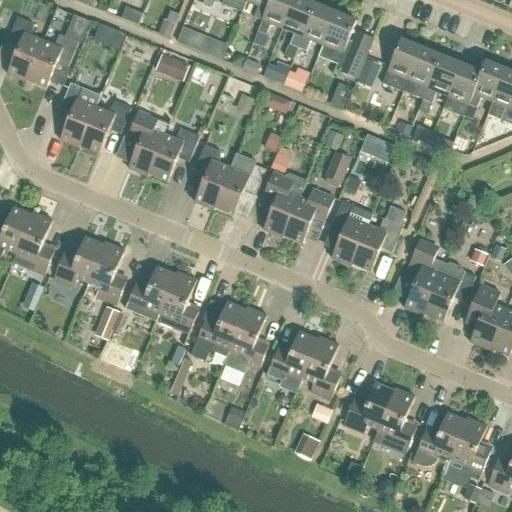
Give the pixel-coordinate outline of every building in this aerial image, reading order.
[(196,0),(196,2),(213,9),(216,0),(196,0)] [(248,2),(248,0),(224,0),(223,5),(243,14),(248,2)] [(254,18),(263,22),(272,0),(248,0),(248,2),(259,7),(254,18)] [(295,0),(272,0),(263,22),(258,33),(267,36),(271,25),(283,29),(295,0)] [(299,49),(317,6),(302,0),(295,0),(283,29),(295,34),(291,45),(299,49)] [(324,46),(337,14),(317,6),(299,49),(307,52),(312,41),(324,46)] [(337,14),(324,46),(320,58),(338,65),(336,71),(357,79),(373,40),(358,34),(353,46),(349,44),(357,22),(337,14)] [(27,84),(28,81),(44,42),(33,38),(34,25),(18,19),(8,45),(19,49),(8,76),(27,84)] [(158,35),(170,40),(176,26),(163,21),(158,35)] [(116,35),(110,50),(119,54),(125,38),(116,35)] [(44,42),(28,81),(48,89),(57,65),(69,70),(79,44),(63,37),(55,47),(44,42)] [(208,38),(202,53),(203,54),(223,62),(229,47),(215,41),(208,38)] [(384,85),(404,93),(422,49),(402,41),(397,51),(389,73),(384,85)] [(425,101),(442,57),(422,49),(404,93),(425,101)] [(243,69),(247,60),(235,56),(232,65),(243,69)] [(155,73),(165,77),(184,85),(190,69),(162,57),(155,73)] [(449,98),(462,66),(442,57),(425,101),(433,104),(438,93),(449,98)] [(247,60),(243,69),(259,76),(262,66),(247,60)] [(381,66),(368,60),(358,83),(372,89),(381,66)] [(507,71),(486,63),(482,74),(469,106),(478,110),(483,99),(494,104),(507,71)] [(269,65),(264,79),(284,87),(291,69),(278,64),(276,68),(269,65)] [(482,74),(462,66),(449,98),(450,98),(445,110),(465,118),(469,106),(482,74)] [(511,73),(507,71),(494,104),(495,104),(489,116),(511,125),(511,73)] [(296,91),(301,80),(290,76),(286,87),(296,91)] [(71,115),(61,142),(80,150),(81,147),(97,108),(102,97),(83,89),(71,85),(60,111),(71,115)] [(251,116),(257,101),(244,96),(238,111),(251,116)] [(97,108),(81,147),(100,155),(110,131),(121,136),(132,110),(116,103),(108,113),(97,108)] [(469,106),(465,118),(473,122),(478,110),(469,106)] [(148,178),(149,176),(165,137),(154,132),(159,121),(139,113),(128,139),(140,144),(129,170),(148,178)] [(409,137),(413,128),(402,123),(398,133),(409,137)] [(165,137),(149,176),(169,184),(178,160),(190,164),(200,138),(181,130),(176,141),(165,137)] [(275,153),(281,138),(271,134),(265,149),(275,153)] [(370,136),(363,153),(376,158),(383,142),(370,136)] [(450,154),(454,144),(441,139),(437,149),(450,154)] [(214,211),(215,209),(231,170),(221,166),(221,153),(206,146),(195,172),(206,177),(195,203),(214,211)] [(285,174),(293,153),(282,149),(274,169),(285,174)] [(343,186),(353,161),(337,154),(326,180),(343,186)] [(231,170),(215,209),(216,209),(235,217),(245,193),(256,198),(267,171),(257,167),(259,163),(238,155),(231,170)] [(300,198),(307,182),(291,176),(284,179),(274,175),(263,201),(274,205),(264,232),(283,240),(284,237),(300,198)] [(481,205),(489,197),(481,189),(473,197),(481,205)] [(300,198),(284,237),(303,245),(313,221),(324,226),(335,199),(315,191),(311,202),(300,198)] [(352,265),(369,227),(373,215),(343,203),(332,229),(343,234),(332,260),(351,268),(352,265)] [(0,267),(7,251),(17,256),(33,217),(14,209),(4,232),(0,230),(0,267)] [(33,217),(17,256),(28,260),(25,269),(45,277),(55,253),(43,248),(53,222),(34,214),(33,217)] [(369,227),(352,265),(372,273),(381,250),(392,254),(403,228),(401,227),(403,221),(392,217),(390,222),(385,220),(380,231),(369,227)] [(78,280),(89,285),(105,247),(86,239),(76,262),(64,257),(54,281),(74,289),(78,280)] [(424,318),(425,315),(446,265),(435,261),(440,249),(421,240),(405,279),(415,283),(404,309),(424,318)] [(105,247),(89,285),(100,290),(97,298),(117,307),(127,283),(115,278),(126,252),(106,244),(105,247)] [(501,264),(507,250),(496,246),(491,260),(501,264)] [(484,267),(488,256),(477,251),(472,263),(484,267)] [(446,265),(425,315),(444,323),(454,299),(465,304),(476,278),(464,273),(462,269),(452,265),(448,266),(446,265)] [(136,287),(126,310),(158,323),(177,276),(158,268),(148,292),(136,287)] [(178,274),(177,276),(158,323),(189,337),(199,313),(187,308),(198,282),(178,274)] [(36,286),(30,301),(39,305),(45,290),(36,286)] [(491,349),(507,311),(496,306),(497,293),(481,287),(465,325),(476,330),(470,344),(490,352),(491,349)] [(227,359),(231,350),(247,312),(228,303),(218,327),(206,322),(191,357),(207,364),(210,355),(215,354),(227,359)] [(108,309),(102,324),(115,330),(121,314),(108,309)] [(259,372),(269,348),(257,343),(268,317),(248,309),(247,312),(231,350),(228,359),(225,367),(245,375),(248,367),(259,372)] [(511,312),(507,311),(491,349),(510,357),(511,352),(511,312)] [(297,395),(303,380),(319,341),(300,333),(290,357),(278,352),(268,375),(283,382),(281,389),(297,395)] [(319,341),(303,380),(314,384),(311,393),(331,402),(341,378),(329,373),(340,347),(320,339),(319,341)] [(178,348),(171,364),(179,367),(184,354),(185,351),(178,348)] [(124,370),(134,374),(142,355),(133,351),(131,355),(124,370)] [(179,397),(193,363),(186,360),(171,394),(179,397)] [(368,427),(379,431),(395,393),(375,385),(366,408),(354,403),(344,427),(364,435),(368,427)] [(395,393),(379,431),(390,436),(387,445),(407,453),(416,429),(405,425),(415,398),(396,390),(395,393)] [(270,418),(292,428),(298,413),(276,404),(270,418)] [(329,425),(334,413),(319,406),(313,419),(329,425)] [(234,411),(227,427),(239,432),(246,416),(234,411)] [(440,456),(451,461),(467,422),(448,414),(438,438),(426,433),(413,464),(425,469),(429,469),(433,468),(436,465),(440,456)] [(451,461),(445,477),(463,484),(466,477),(479,482),(489,459),(477,454),(488,427),(468,420),(467,422),(451,461)] [(293,474),(310,472),(308,458),(291,460),(293,474)] [(511,486),(511,463),(510,467),(498,462),(488,486),(509,495),(511,486)] [(351,463),(343,480),(355,486),(363,468),(351,463)] [(381,484),(377,493),(379,500),(385,503),(391,500),(396,491),(393,484),(388,482),(381,484)] [(470,486),(465,499),(476,504),(477,501),(481,491),(470,486)] [(489,506),(493,495),(481,491),(477,501),(489,506)]
